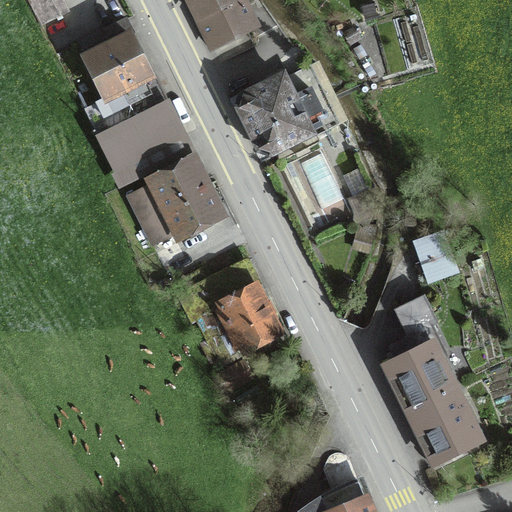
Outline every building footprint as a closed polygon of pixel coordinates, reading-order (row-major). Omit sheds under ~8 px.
[(29,0),(41,24),(68,11),(62,0),(29,0)] [(189,0),(214,48),(256,27),(243,0),(189,0)] [(126,19),(80,42),(107,95),(97,99),(100,105),(87,111),(116,171),(181,139),(130,36),(134,34),(126,19)] [(241,107),(261,147),(271,151),(308,132),(311,137),(339,124),(311,66),(284,80),(283,78),(245,97),(241,107)] [(155,181),(155,182),(129,196),(153,245),(180,231),(181,233),(219,213),(193,161),(155,181)] [(421,260),(450,249),(443,229),(414,240),(421,260)] [(450,249),(421,260),(415,262),(423,284),(459,272),(450,249)] [(202,343),(207,354),(215,350),(219,359),(244,345),(246,348),(279,332),(243,262),(180,294),(194,322),(199,320),(209,339),(202,343)] [(425,294),(399,307),(412,335),(439,322),(425,294)] [(439,322),(412,335),(393,343),(400,357),(386,364),(408,408),(455,385),(438,352),(445,348),(434,325),(439,323),(439,322)] [(455,385),(408,408),(435,464),(482,440),(455,385)] [(371,511),(366,500),(361,502),(353,484),(333,493),(303,511),(371,511)]
